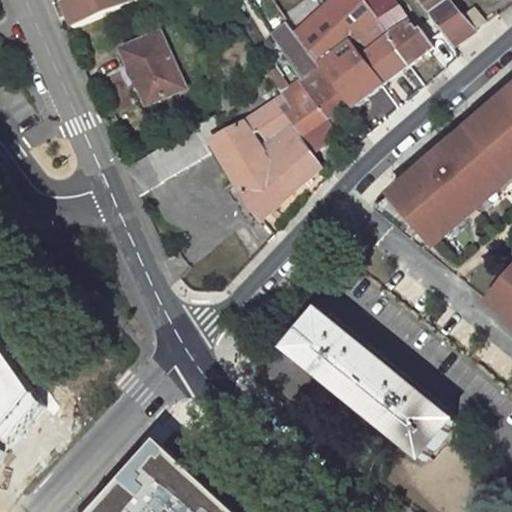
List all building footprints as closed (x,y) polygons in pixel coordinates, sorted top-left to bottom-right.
[(63,1),(75,28),(139,1),(138,0),(64,0),(63,1)] [(407,65),(362,0),(334,0),(295,35),(305,47),(318,64),(347,102),(351,107),(407,65)] [(362,0),(407,65),(429,49),(416,33),(413,35),(397,9),(396,10),(387,0),(362,0)] [(416,0),(452,47),(473,31),(448,0),(416,0)] [(295,35),(280,15),(266,25),(290,59),(305,47),(295,35)] [(159,34),(126,49),(146,89),(140,92),(146,105),(184,88),(159,34)] [(140,108),(146,105),(140,92),(146,89),(126,49),(116,53),(140,108)] [(347,102),(318,64),(299,78),(326,118),(347,102)] [(326,118),(299,78),(282,91),(295,109),(288,114),(290,118),(302,136),(326,118)] [(511,101),(381,215),(420,248),(430,240),(436,247),(450,235),(458,245),(511,198),(511,101)] [(218,115),(145,156),(156,182),(215,147),(247,202),(261,221),(322,165),(302,136),(290,118),(284,122),(287,128),(262,147),(249,125),(230,134),(218,115)] [(511,281),(502,294),(511,302),(511,281)] [(511,315),(511,302),(502,294),(495,302),(511,315)] [(456,424),(322,315),(291,351),(424,460),(456,424)] [(44,404),(0,346),(0,458),(21,432),(34,417),(44,404)] [(244,511),(165,440),(100,511),(244,511)]
